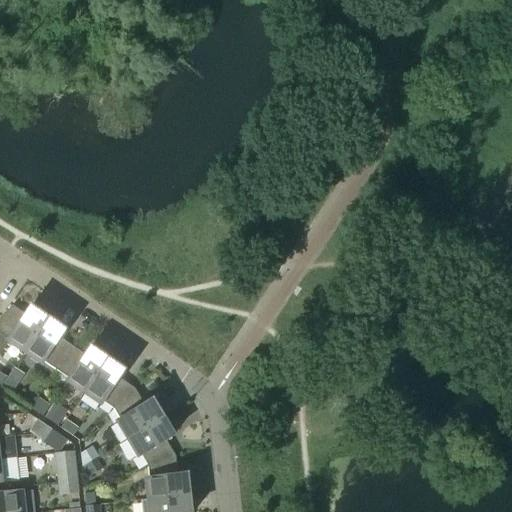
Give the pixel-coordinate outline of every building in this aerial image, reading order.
[(11,306),(0,322),(0,354),(9,342),(25,352),(47,319),(31,307),(27,312),(28,312),(25,315),(11,306)] [(47,319),(25,352),(41,363),(42,361),(56,370),(72,347),(58,338),(64,330),(48,319),(47,319)] [(84,392),(107,359),(90,348),(87,352),(85,356),(72,347),(56,370),(69,379),(68,381),(84,392)] [(107,359),(84,392),(101,404),(102,402),(113,409),(134,389),(118,378),(123,371),(108,360),(107,359)] [(16,385),(7,379),(1,388),(10,394),(16,385)] [(134,389),(113,409),(120,421),(118,422),(128,439),(163,418),(152,401),(148,404),(144,406),(134,389)] [(44,417),(56,425),(63,415),(51,407),(44,417)] [(163,418),(128,439),(138,456),(140,455),(147,466),(175,457),(165,440),(173,435),(163,419),(163,418)] [(36,420),(28,432),(35,438),(44,425),(36,420)] [(76,427),(65,420),(60,428),(71,435),(76,427)] [(44,425),(35,438),(43,443),(51,430),(44,425)] [(13,437),(0,438),(0,459),(16,458),(13,437)] [(82,467),(95,459),(96,458),(91,450),(80,456),(81,467),(82,467)] [(73,452),(54,454),(57,483),(77,481),(73,452)] [(149,480),(146,480),(149,500),(189,495),(187,475),(181,476),(177,477),(175,457),(147,466),(149,480)] [(0,482),(18,480),(16,458),(0,459),(0,482)] [(100,467),(95,459),(82,467),(87,474),(100,467)] [(77,481),(57,483),(58,496),(78,494),(77,481)] [(32,511),(31,491),(0,494),(0,511),(32,511)] [(94,507),(93,493),(84,494),(86,508),(94,507)] [(189,495),(149,500),(149,511),(190,511),(189,496),(189,495)]
